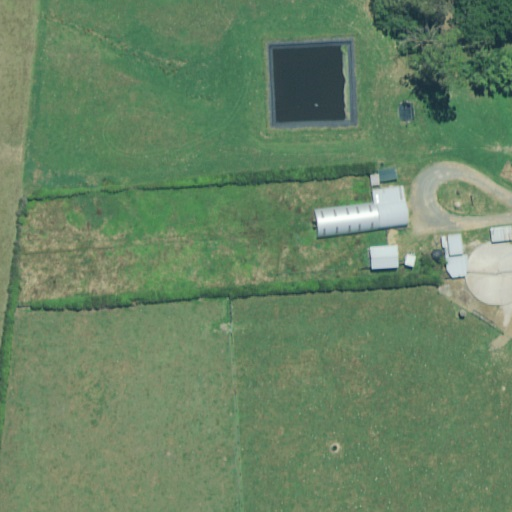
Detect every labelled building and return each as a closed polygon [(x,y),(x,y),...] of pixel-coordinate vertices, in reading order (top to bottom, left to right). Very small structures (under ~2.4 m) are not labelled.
[(407,225),(402,191),(372,195),(376,229),(407,225)] [(511,240),(511,228),(511,227),(491,229),(493,242),(511,240)] [(463,254),(460,235),(447,236),(449,255),(463,254)] [(398,268),(397,246),(370,247),(371,269),(398,268)] [(468,277),(467,261),(449,262),(450,277),(468,277)]
